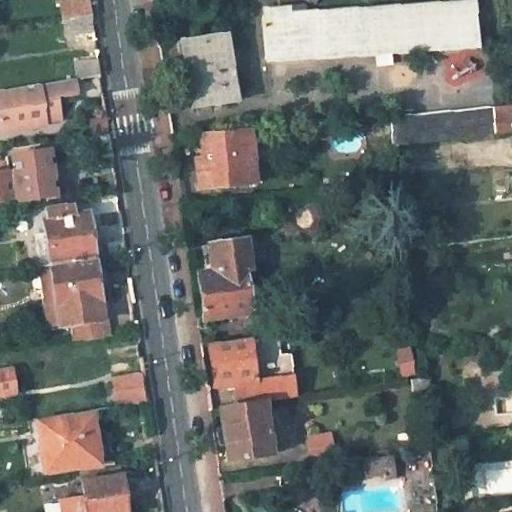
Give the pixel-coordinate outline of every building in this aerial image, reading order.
[(91,0),(68,0),(62,1),(65,18),(93,14),(91,0)] [(263,56),(475,42),(471,0),(443,0),(259,12),(263,56)] [(95,30),(93,14),(65,18),(67,34),(95,30)] [(222,32),(179,37),(187,105),(231,100),(222,32)] [(99,55),(77,58),(80,77),(102,74),(99,55)] [(77,95),(75,78),(0,88),(0,131),(43,125),(42,122),(58,119),(56,97),(77,95)] [(507,102),(386,114),(389,144),(510,132),(507,102)] [(245,127),(209,131),(196,132),(199,162),(192,163),(194,185),(201,185),(250,179),(245,127)] [(94,135),(97,152),(112,150),(110,132),(94,135)] [(54,193),(48,148),(11,153),(13,168),(0,169),(0,196),(16,195),(17,198),(54,193)] [(202,202),(207,202),(251,197),(250,179),(201,185),(202,202)] [(41,205),(43,212),(49,262),(94,256),(87,208),(64,210),(63,201),(41,205)] [(30,214),(37,264),(49,262),(43,212),(30,214)] [(244,268),(248,267),(244,240),(211,243),(214,271),(244,268)] [(101,316),(94,256),(49,262),(57,323),(101,316)] [(37,264),(45,324),(57,323),(49,262),(37,264)] [(244,268),(214,271),(195,274),(202,319),(250,314),(244,268)] [(73,340),(102,336),(100,319),(102,319),(101,316),(57,323),(58,325),(71,323),(73,340)] [(231,384),(283,377),(280,356),(277,335),(207,344),(213,386),(231,384)] [(280,356),(283,377),(231,384),(235,407),(263,402),(297,397),(291,354),(280,356)] [(0,370),(0,392),(13,390),(10,369),(0,370)] [(145,377),(110,381),(114,406),(148,401),(145,377)] [(427,377),(409,380),(411,392),(429,389),(427,377)] [(235,407),(217,409),(225,461),(270,454),(263,402),(235,407)] [(94,464),(88,416),(38,422),(45,470),(94,464)] [(308,435),(311,457),(334,453),(330,432),(308,435)] [(78,479),(76,479),(79,511),(127,511),(122,474),(120,472),(119,464),(77,470),(78,479)] [(66,480),(70,511),(79,511),(76,479),(66,480)] [(59,511),(58,502),(48,504),(49,511),(59,511)]
